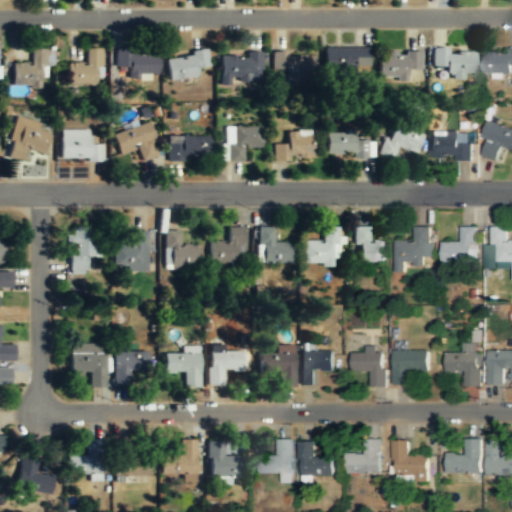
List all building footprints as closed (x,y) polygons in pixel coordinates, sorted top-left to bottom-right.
[(367,48),(324,48),(324,71),(367,71),(367,48)] [(11,64),(11,88),(45,88),(45,50),(30,49),(30,64),(11,64)] [(101,49),(85,49),(85,63),(66,63),(66,84),(101,84),(101,49)] [(431,67),(444,67),(444,79),(463,79),(463,74),(473,74),(473,50),(431,50),(431,67)] [(511,50),(483,50),(483,74),(511,75),(511,66),(511,50)] [(418,51),(377,52),(378,80),(407,79),(407,70),(419,70),(418,51)] [(113,52),(112,71),(128,71),(127,76),(157,76),(157,52),(113,52)] [(206,52),(164,56),(167,80),(197,77),(196,67),(207,66),(206,52)] [(260,83),(260,52),(244,52),(244,57),(218,56),(218,83),(260,83)] [(312,53),(270,53),(270,71),(281,70),(281,80),(313,80),(312,53)] [(24,150),(43,155),(49,130),(12,121),(3,156),(21,160),(24,150)] [(414,154),(421,134),(389,123),(378,154),(391,158),(395,147),(414,154)] [(118,155),(137,150),(140,161),(156,157),(147,124),(112,134),(118,155)] [(511,150),(511,128),(489,124),(483,158),(499,161),(502,148),(511,150)] [(222,161),(241,161),(241,147),(259,147),(259,126),(222,127),(222,161)] [(88,129),(59,130),(59,160),(101,160),(101,144),(88,144),(88,129)] [(310,130),(284,130),(284,143),(271,144),(271,159),(311,159),(310,130)] [(430,159),(472,159),(472,131),(430,131),(430,159)] [(372,155),(372,134),(324,134),(324,156),(372,155)] [(208,160),(208,136),(166,136),(166,160),(208,160)] [(255,262),(291,262),(291,240),(272,240),(272,226),(255,226),(255,262)] [(301,265),(331,265),(331,256),(336,256),(336,245),(342,245),(342,235),(338,235),(338,226),(321,226),(321,237),(301,237),(301,265)] [(387,263),(387,238),(368,238),(368,226),(351,226),(351,247),(359,247),(359,263),(387,263)] [(396,237),(395,271),(405,271),(405,263),(424,263),(424,258),(434,258),(434,226),(415,226),(415,237),(396,237)] [(461,239),(442,239),(442,263),(478,263),(478,226),(461,226),(461,239)] [(511,239),(506,239),(507,227),(493,226),(493,244),(485,244),(485,268),(511,269),(511,239)] [(90,227),(66,227),(66,272),(90,272),(90,227)] [(225,240),(207,240),(207,262),(243,262),(242,227),(224,227),(225,240)] [(162,231),(162,266),(196,266),(196,243),(180,243),(180,231),(162,231)] [(146,232),(112,232),(112,270),(146,270),(146,232)] [(9,242),(0,240),(0,261),(4,263),(9,242)] [(0,287),(9,287),(10,271),(0,270),(0,287)] [(0,360),(12,360),(12,343),(0,343),(0,360)] [(67,373),(88,373),(88,386),(103,386),(103,343),(67,343),(67,373)] [(293,346),(274,346),(273,354),(258,354),(258,373),(278,373),(278,386),(292,386),(293,346)] [(466,386),(481,386),(482,349),(446,349),(446,374),(466,374),(466,386)] [(488,381),(511,381),(511,349),(488,349),(488,381)] [(111,351),(111,385),(132,385),(132,374),(146,374),(146,351),(111,351)] [(241,351),(205,352),(206,385),(222,385),(222,372),(241,372),(241,351)] [(315,372),(334,372),(334,351),(299,351),(299,384),(315,384),(315,372)] [(394,384),(410,384),(410,372),(429,372),(429,351),(394,351),(394,384)] [(371,373),(371,386),(387,386),(386,353),(352,353),(353,373),(371,373)] [(162,354),(162,374),(181,374),(181,387),(198,387),(198,354),(162,354)] [(0,367),(0,384),(8,384),(8,367),(0,367)] [(295,438),(277,438),(277,455),(260,455),(260,472),(282,473),(282,482),(294,482),(295,438)] [(482,438),(467,438),(467,453),(447,453),(446,474),(481,474),(482,438)] [(64,473),(100,474),(100,440),(83,439),(83,454),(64,454),(64,473)] [(194,481),(193,439),(176,440),(177,455),(159,455),(159,474),(180,473),(180,481),(194,481)] [(346,475),(382,475),(382,439),(370,439),(370,449),(346,449),(346,475)] [(428,480),(428,451),(408,451),(408,439),(393,439),(393,480),(428,480)] [(316,455),(316,441),(299,441),(299,475),(335,475),(335,455),(316,455)] [(206,442),(206,478),(241,478),(241,456),(220,456),(220,442),(206,442)] [(487,480),(511,480),(511,450),(488,450),(487,480)] [(112,477),(148,477),(148,452),(112,452),(112,477)] [(49,493),(52,474),(32,471),(34,456),(19,454),(14,488),(49,493)]
